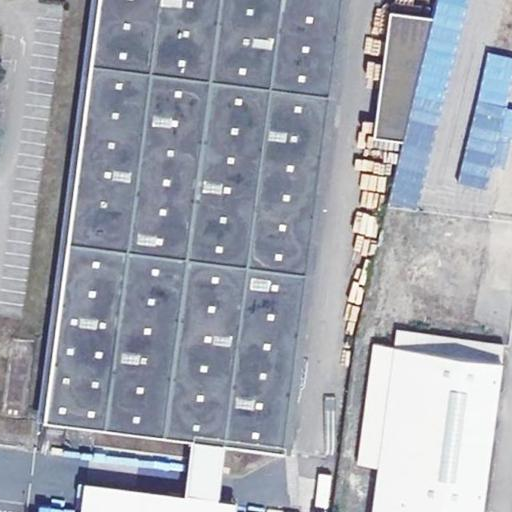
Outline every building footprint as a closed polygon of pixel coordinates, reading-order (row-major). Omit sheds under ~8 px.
[(99,0),(46,419),(190,438),(225,442),(286,450),(343,0),(99,0)] [(402,138),(430,15),(389,11),(374,136),(402,138)] [(511,57),(486,52),(459,183),(487,189),(492,167),(506,169),(511,137),(511,109),(506,108),(511,80),(511,57)] [(485,511),(509,334),(402,318),(400,337),(378,335),(362,455),(384,458),(377,511),(485,511)] [(190,438),(182,493),(84,481),(80,511),(234,511),(237,499),(217,497),(225,442),(190,438)] [(149,439),(147,450),(181,456),(183,445),(149,439)]
